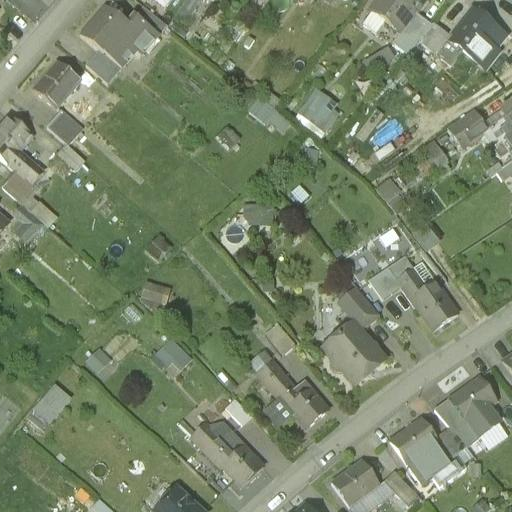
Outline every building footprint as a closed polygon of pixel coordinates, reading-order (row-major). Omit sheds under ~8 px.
[(185,25),(198,4),(191,0),(183,0),(173,18),(185,25)] [(428,0),(378,0),(368,14),(401,38),(428,0)] [(142,9),(136,16),(160,36),(166,28),(142,9)] [(104,10),(80,38),(98,53),(121,73),(138,54),(118,38),(126,28),(104,10)] [(472,15),(448,45),(447,44),(431,62),(445,73),(458,58),(481,76),(494,60),(481,50),(495,33),(472,15)] [(136,16),(126,28),(118,38),(138,54),(143,58),(161,37),(160,36),(136,16)] [(385,50),(362,63),(369,74),(391,62),(385,50)] [(121,73),(98,53),(84,69),(106,89),(121,73)] [(79,85),(57,66),(32,95),(54,114),(79,85)] [(341,112),(307,89),(293,109),(326,133),(341,112)] [(247,113),(282,135),(290,123),(255,101),(247,113)] [(511,107),(503,113),(508,121),(493,131),(497,137),(489,143),(500,160),(511,151),(511,107)] [(74,129),(58,113),(42,128),(59,144),(74,129)] [(487,132),(475,114),(447,132),(459,150),(487,132)] [(8,122),(0,131),(0,163),(13,175),(0,190),(20,207),(30,195),(29,188),(40,175),(17,156),(30,141),(8,122)] [(430,166),(440,162),(432,145),(422,149),(430,166)] [(511,166),(503,173),(508,180),(511,177),(511,166)] [(457,319),(434,286),(425,292),(403,260),(386,272),(414,314),(416,312),(432,336),(457,319)] [(104,295),(92,285),(72,309),(84,320),(104,295)] [(170,297),(142,288),(135,308),(162,318),(170,297)] [(339,304),(353,323),(371,311),(357,291),(339,304)] [(281,327),(266,334),(277,358),(291,352),(281,327)] [(369,348),(353,329),(336,344),(340,349),(328,359),(331,363),(331,371),(335,376),(342,376),(354,390),(384,365),(377,357),(377,352),(374,348),(369,348)] [(190,363),(171,345),(157,360),(176,378),(190,363)] [(83,364),(93,377),(109,366),(99,353),(83,364)] [(511,359),(503,366),(511,378),(511,359)] [(327,415),(303,387),(295,394),(272,368),(257,381),(277,405),(262,417),(276,434),(292,420),(305,434),(327,415)] [(479,383),(448,405),(456,416),(465,429),(496,407),(479,383)] [(75,405),(56,389),(31,420),(50,436),(75,405)] [(449,465),(420,425),(390,447),(419,487),(429,481),(438,494),(465,474),(456,460),(449,465)] [(261,472),(220,429),(212,436),(204,428),(189,442),(221,475),(222,474),(240,492),(261,472)] [(362,467),(332,488),(348,511),(379,491),(362,467)] [(195,511),(175,494),(164,506),(167,509),(164,511),(195,511)]
